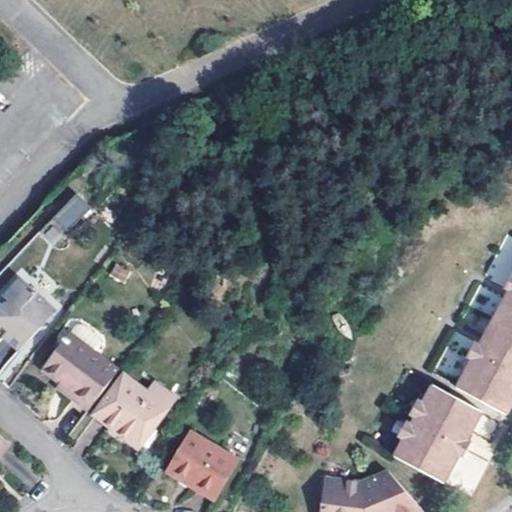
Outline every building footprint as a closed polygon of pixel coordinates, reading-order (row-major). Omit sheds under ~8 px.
[(254,0),(48,0),(111,61),(119,53),(109,44),(123,29),(133,38),(158,11),(149,3),(152,0),(196,0),(211,14),(218,6),(234,21),(254,0)] [(0,70),(0,119),(46,73),(22,49),(0,70)] [(89,209),(75,195),(52,220),(67,233),(89,209)] [(56,312),(21,279),(3,298),(7,303),(0,310),(0,324),(8,333),(3,338),(18,352),(56,312)] [(511,291),(511,292),(510,296),(485,342),(483,345),(473,363),(459,389),(507,415),(511,405),(511,291)] [(8,333),(0,324),(0,335),(3,338),(8,333)] [(90,412),(121,371),(97,352),(104,345),(103,337),(86,325),(78,325),(44,371),(60,382),(57,388),(90,412)] [(473,363),(483,345),(477,342),(467,359),(473,363)] [(150,397),(124,378),(95,417),(130,443),(144,426),(152,432),(169,410),(150,397)] [(157,387),(150,397),(169,410),(176,401),(157,387)] [(444,482),(459,455),(467,439),(469,436),(482,412),(434,387),(397,457),(444,482)] [(138,450),(152,432),(144,426),(130,443),(138,450)] [(213,499),(236,460),(189,432),(166,471),(213,499)] [(0,437),(0,456),(10,446),(0,437)] [(467,439),(459,455),(466,458),(473,443),(467,439)] [(321,511),(416,511),(386,474),(362,485),(327,481),(321,511)]
